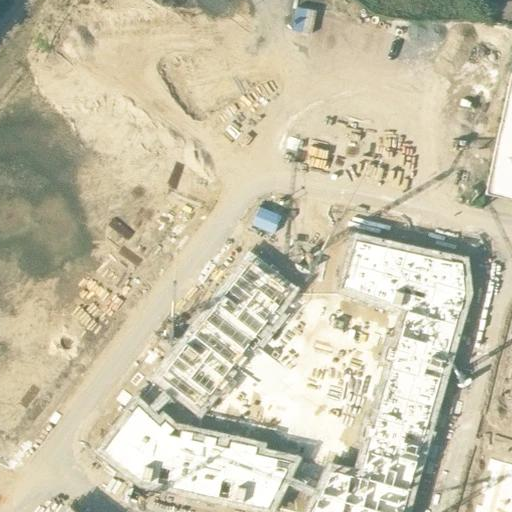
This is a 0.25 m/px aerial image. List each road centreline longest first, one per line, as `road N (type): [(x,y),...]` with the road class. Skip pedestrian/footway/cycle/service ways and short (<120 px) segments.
road 1 (residential): [(270,179),(55,463)]
road 2 (residential): [(511,262),(442,511)]
road 3 (residential): [(511,231),(270,179)]
road 4 (residential): [(270,179),(374,35)]
